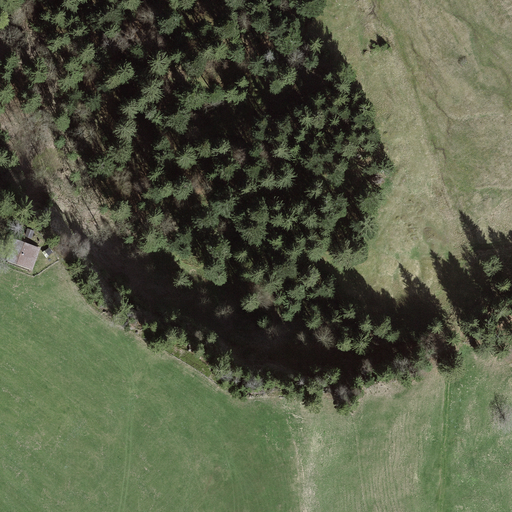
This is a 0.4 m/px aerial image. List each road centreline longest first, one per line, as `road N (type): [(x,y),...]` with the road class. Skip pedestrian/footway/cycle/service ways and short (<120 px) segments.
road 1 (track): [(286,511),(283,426),(272,414),(106,333),(40,272)]
road 2 (track): [(511,271),(468,315),(451,354),(438,511)]
